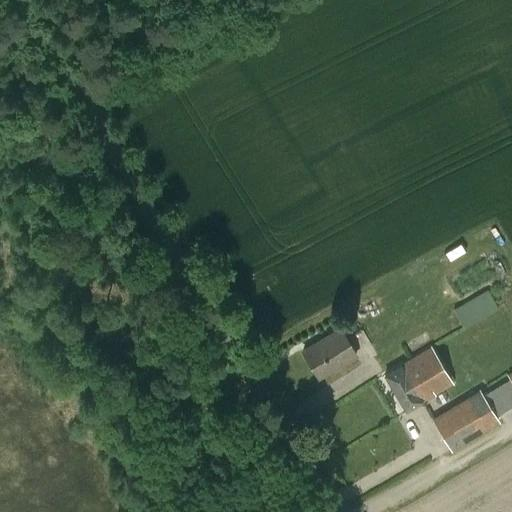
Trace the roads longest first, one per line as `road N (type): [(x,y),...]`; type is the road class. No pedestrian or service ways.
road 1 (unclassified): [(325,511),(17,0)]
road 2 (unknown): [(360,511),(511,415)]
